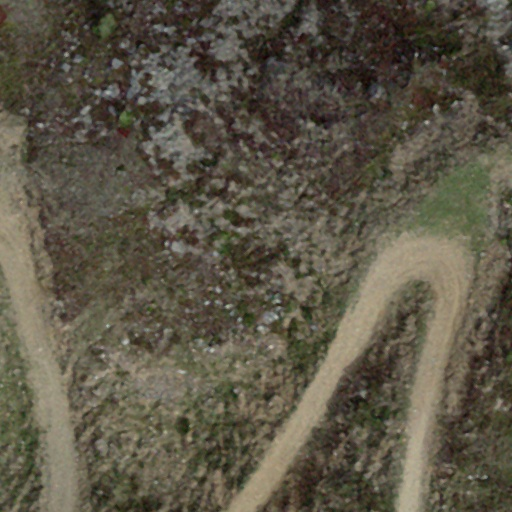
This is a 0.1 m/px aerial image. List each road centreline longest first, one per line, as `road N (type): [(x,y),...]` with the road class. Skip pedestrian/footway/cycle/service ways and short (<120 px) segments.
road 1 (track): [(406,511),(450,278),(430,249),(398,264),(227,511)]
road 2 (track): [(56,511),(62,452),(23,263),(0,234)]
